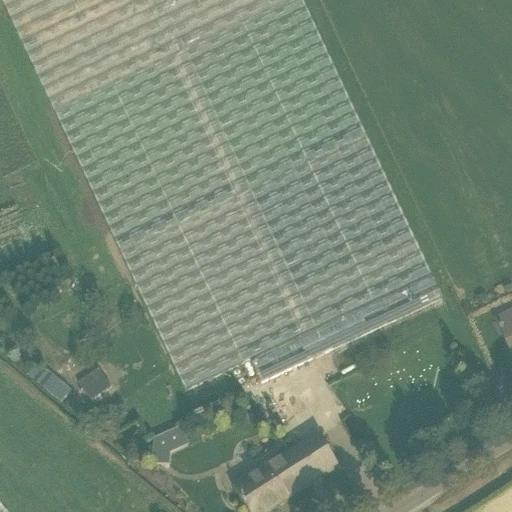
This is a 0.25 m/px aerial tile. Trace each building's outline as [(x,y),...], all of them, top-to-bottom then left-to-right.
[(263,384),(297,368),(443,300),(432,276),(302,0),(0,0),(54,113),(108,228),(185,392),(252,361),(263,384)] [(511,313),(497,321),(511,354),(511,313)] [(38,363),(27,375),(60,403),(71,391),(38,363)] [(79,382),(91,400),(111,387),(99,369),(79,382)] [(140,469),(170,458),(168,454),(189,446),(182,428),(132,447),(140,469)] [(249,481),(234,491),(248,511),(271,511),(339,468),(319,436),(275,465),(269,468),(266,464),(247,477),(249,481)]
